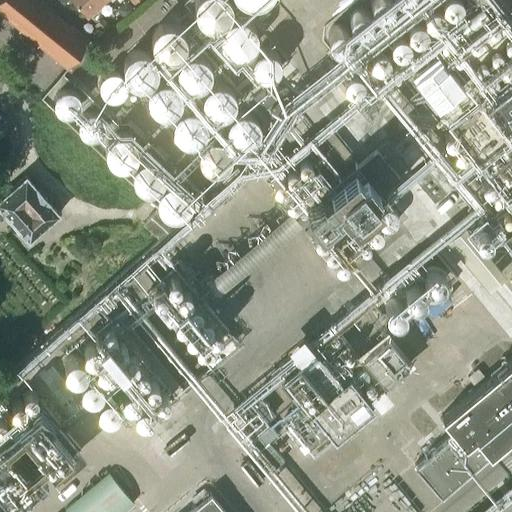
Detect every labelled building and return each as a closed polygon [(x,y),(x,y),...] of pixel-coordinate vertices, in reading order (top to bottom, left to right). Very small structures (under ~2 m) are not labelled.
[(39,0),(0,0),(0,9),(67,66),(88,40),(39,0)] [(100,0),(75,0),(87,12),(100,0)] [(229,9),(230,3),(229,0),(193,0),(193,3),(194,9),(197,14),(201,18),(206,21),(212,21),(217,20),(222,18),(226,14),(229,9)] [(368,0),(369,2),(372,6),(375,9),(380,11),(384,11),(388,9),(392,6),(394,2),(394,0),(368,0)] [(391,32),(386,36),(387,37),(402,56),(407,62),(426,86),(451,118),(456,124),(474,147),(475,149),(476,151),(480,156),(491,170),(503,184),(510,193),(511,196),(511,13),(501,0),(432,0),(425,5),(394,30),(391,32)] [(373,11),(371,7),(369,4),(365,2),(361,1),(357,2),(353,4),(350,7),(348,11),(347,15),(348,19),(351,23),(354,26),(358,28),(363,28),(367,26),(371,23),(373,19),(374,15),(373,11)] [(256,33),(255,27),(253,22),(248,18),(243,15),(237,14),(232,15),(227,18),(223,22),(220,28),(219,34),(221,39),(223,44),(228,48),(233,50),(238,51),(244,50),(249,47),(253,43),(255,38),(256,33)] [(94,19),(100,27),(105,23),(98,16),(94,19)] [(186,43),(187,38),(186,32),(184,27),(180,23),(176,20),(171,18),(165,18),(160,20),(155,23),(151,27),(149,32),(148,37),(149,43),(151,48),(155,52),(159,55),(165,57),(170,57),(176,55),(180,53),(184,48),(186,43)] [(351,27),(349,23),(346,20),(342,18),(338,18),(334,18),(330,20),(327,23),(326,27),(325,31),(326,36),(328,40),(332,43),(336,44),(340,44),(345,43),(348,40),(351,36),(351,31),(351,27)] [(283,65),(284,60),(283,54),(280,49),(276,45),(270,43),(264,43),(258,45),(254,48),(250,54),(249,59),(250,65),(253,70),(256,74),(261,76),(267,77),(272,76),(277,74),(281,70),(283,65)] [(156,70),(156,65),(156,60),(153,55),(150,51),(145,49),(140,48),(135,49),(130,51),(126,55),(124,59),(123,64),(123,70),(126,74),(129,78),(134,81),(139,82),(144,81),(149,79),(153,75),(156,70)] [(210,65),(209,59),(206,55),(202,51),(197,50),(191,49),(186,51),(182,54),(179,59),(177,64),(177,69),(179,74),(183,79),(188,82),(193,83),(199,82),(204,80),(208,75),(210,70),(210,65)] [(126,82),(125,77),(123,73),(119,69),(114,67),(109,67),(104,69),(100,72),(98,76),(96,81),(97,86),(99,90),(102,94),(106,96),(111,97),(116,96),(120,94),(123,91),(125,87),(126,82)] [(235,85),(276,134),(291,116),(253,70),(235,85)] [(181,98),(182,93),(181,88),(178,82),(174,78),(169,76),(163,75),(157,76),(152,79),(148,84),(146,89),(146,95),(147,101),(149,105),(153,108),(158,111),(162,112),(167,111),(172,110),(176,107),(179,103),(181,98)] [(234,100),(235,95),(234,89),(231,84),(227,81),(221,79),(216,78),(210,80),(206,84),(203,89),(202,94),(202,99),(205,104),(208,108),(213,110),(218,111),(223,110),(228,108),(231,105),(234,100)] [(80,94),(78,91),(75,88),(71,86),(67,85),(63,86),(59,88),(56,91),(55,94),(54,99),(55,103),(57,107),(61,110),(65,112),(69,112),(74,110),(77,107),(80,103),(80,99),(80,94)] [(206,123),(206,117),(204,112),(200,108),(196,105),(190,104),(185,104),(180,107),(176,110),(173,115),(172,120),(173,126),(175,130),(179,134),(183,137),(188,138),(193,137),(198,135),(202,132),(205,128),(206,123)] [(260,130),(260,124),(259,118),(256,113),(251,109),(246,107),(240,107),(234,109),(229,113),(226,118),(225,124),(226,130),(228,134),(232,138),(237,141),(243,142),(248,141),(253,138),(257,134),(260,130)] [(104,121),(103,117),(101,113),(97,109),(93,108),(88,108),(84,109),(80,112),(78,116),(77,121),(77,125),(79,129),(82,132),(86,134),(90,135),(94,134),(98,132),(101,129),(103,125),(104,121)] [(137,149),(138,143),(137,137),(134,132),(129,128),(124,126),(118,126),(112,128),(107,132),(104,137),(103,142),(104,148),(106,153),(110,157),(115,160),(120,161),(126,160),(131,157),(135,153),(137,149)] [(306,149),(326,173),(350,154),(330,130),(306,149)] [(232,150),(231,144),(228,139),(224,135),(218,132),(212,132),(206,134),(201,137),(198,142),(196,148),(196,154),(199,159),(202,163),(206,166),(211,168),(216,168),(222,167),(226,164),(229,160),(232,155),(232,150)] [(352,226),(386,198),(375,185),(395,168),(374,142),(320,186),(352,226)] [(164,173),(164,168),(163,163),(161,159),(158,155),(154,153),(149,152),(144,152),(140,153),(136,156),(133,159),(131,164),(130,168),(131,173),(133,178),(136,181),(140,184),(145,185),(150,185),(155,184),(159,181),(162,177),(164,173)] [(435,160),(426,168),(414,177),(433,199),(453,182),(435,160)] [(0,195),(0,206),(29,239),(58,211),(49,200),(51,198),(36,183),(34,184),(25,175),(0,195)] [(192,193),(191,187),(189,182),(184,178),(179,175),(173,175),(168,176),(163,178),(159,182),(156,188),(155,193),(157,199),(159,204),(163,208),(169,210),(174,211),(180,210),(185,208),(189,203),(191,198),(192,193)] [(385,335),(361,354),(384,382),(407,363),(385,335)] [(330,430),(333,434),(373,401),(348,371),(340,377),(314,345),(297,359),(280,371),(306,402),(285,419),(309,448),(330,430)] [(511,433),(511,358),(443,416),(451,426),(445,431),(448,435),(415,464),(440,494),(511,433)] [(249,401),(237,411),(255,433),(268,423),(269,422),(267,419),(275,412),(259,393),(249,401)] [(0,429),(0,479),(10,492),(49,459),(53,464),(75,446),(36,399),(0,429)] [(270,423),(251,439),(274,467),(284,459),(268,440),(277,433),(270,423)] [(224,511),(209,493),(186,511),(224,511)]
